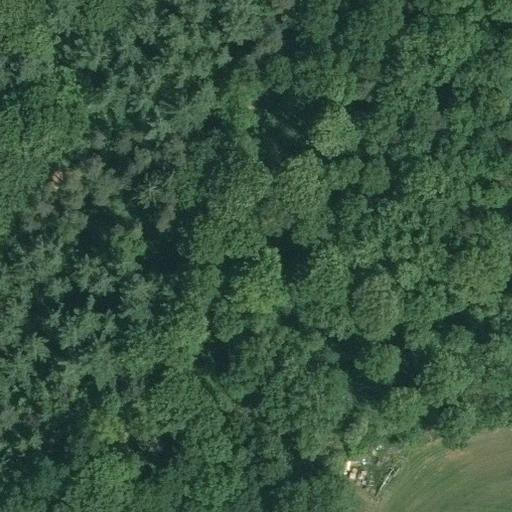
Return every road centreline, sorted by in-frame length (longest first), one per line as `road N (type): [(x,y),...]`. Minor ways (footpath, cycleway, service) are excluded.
road 1 (track): [(295,0),(159,340),(122,464)]
road 2 (track): [(122,464),(414,333)]
